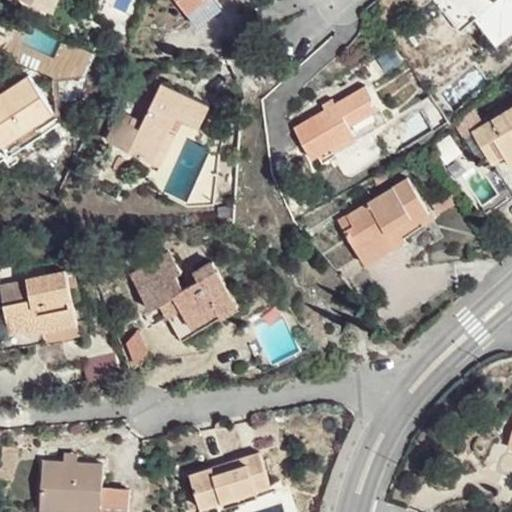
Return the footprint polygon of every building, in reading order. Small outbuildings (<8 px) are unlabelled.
[(8,0),(8,1),(47,20),(57,0),(65,0),(74,4),(76,0),(8,0)] [(168,0),(194,33),(218,15),(208,3),(204,6),(199,0),(206,0),(208,2),(210,0),(168,0)] [(432,0),(457,31),(471,20),(495,0),(432,0)] [(504,2),(503,0),(495,0),(471,20),(475,25),(504,2)] [(0,136),(28,136),(37,131),(35,127),(51,117),(27,80),(2,98),(0,98),(0,136)] [(331,106),(321,111),(291,130),(310,162),(326,153),(350,138),(352,141),(382,123),(360,86),(345,96),(331,106)] [(139,133),(129,129),(114,121),(103,147),(153,168),(169,134),(174,122),(198,132),(208,109),(160,87),(143,124),(139,133)] [(317,104),(321,111),(331,106),(326,97),(317,104)] [(511,107),(470,131),(488,167),(499,161),(508,177),(511,174),(511,107)] [(35,127),(37,131),(41,135),(57,124),(51,117),(35,127)] [(133,119),(129,129),(139,133),(143,124),(133,119)] [(37,131),(28,136),(31,136),(32,146),(43,139),(41,135),(37,131)] [(177,137),(169,134),(153,168),(160,172),(177,137)] [(28,136),(0,136),(0,150),(2,153),(28,136)] [(28,136),(2,153),(8,163),(32,146),(31,136),(28,136)] [(328,157),(352,141),(350,138),(326,153),(328,157)] [(410,179),(348,213),(354,225),(344,231),(358,256),(401,232),(430,216),(410,179)] [(354,225),(348,213),(338,219),(344,231),(354,225)] [(406,242),(401,232),(358,256),(363,266),(406,242)] [(166,252),(127,276),(148,309),(158,303),(171,295),(189,325),(215,309),(219,315),(227,310),(235,306),(207,261),(192,271),(196,278),(180,287),(173,275),(177,272),(166,252)] [(14,314),(5,316),(8,332),(0,332),(0,339),(3,352),(46,344),(45,337),(44,331),(76,325),(65,270),(26,279),(30,298),(11,302),(14,314)] [(219,315),(215,309),(189,325),(171,295),(158,303),(180,340),(219,315)] [(2,304),(5,316),(14,314),(11,302),(2,304)] [(214,471),(211,462),(189,469),(201,511),(228,511),(225,503),(271,488),(258,446),(241,452),(224,458),(228,467),(214,471)] [(224,458),(211,462),(214,471),(228,467),(224,458)] [(99,511),(101,487),(101,464),(72,463),(43,462),(42,511),(68,511),(99,511)] [(127,511),(128,487),(101,487),(99,511),(127,511)]
